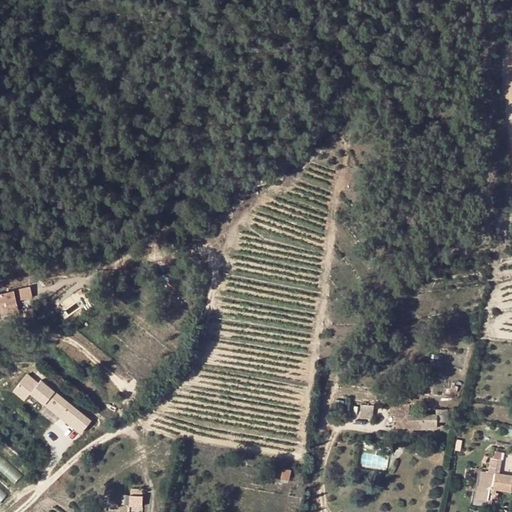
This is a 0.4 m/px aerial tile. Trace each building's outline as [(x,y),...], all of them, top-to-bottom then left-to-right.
[(20,298),(33,295),(30,285),(17,289),(20,298)] [(18,299),(0,301),(0,315),(19,312),(18,299)] [(36,328),(35,317),(28,318),(29,329),(36,328)] [(81,433),(91,420),(30,369),(13,390),(25,400),(32,393),(81,433)] [(448,416),(418,416),(417,430),(442,429),(443,423),(448,423),(448,416)] [(362,467),(389,467),(389,454),(362,453),(362,467)] [(511,475),(505,475),(494,473),(493,488),(489,487),(487,500),(499,502),(500,489),(511,491),(511,475)] [(130,494),(130,505),(143,505),(143,494),(130,494)]
